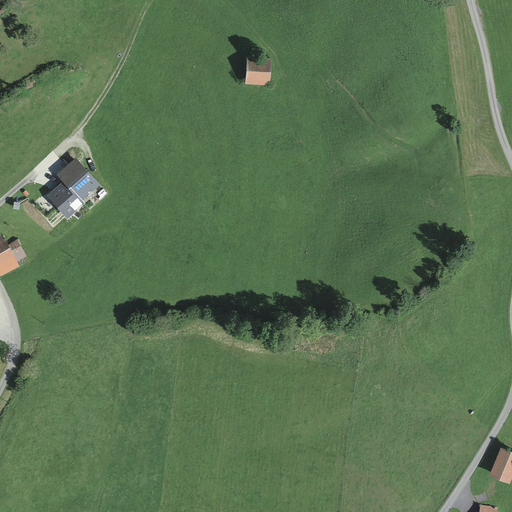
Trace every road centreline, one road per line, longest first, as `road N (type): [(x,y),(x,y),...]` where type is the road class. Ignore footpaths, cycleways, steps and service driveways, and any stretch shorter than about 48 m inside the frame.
road 1 (unclassified): [(471,0),(511,162)]
road 2 (unclassified): [(511,397),(443,511)]
